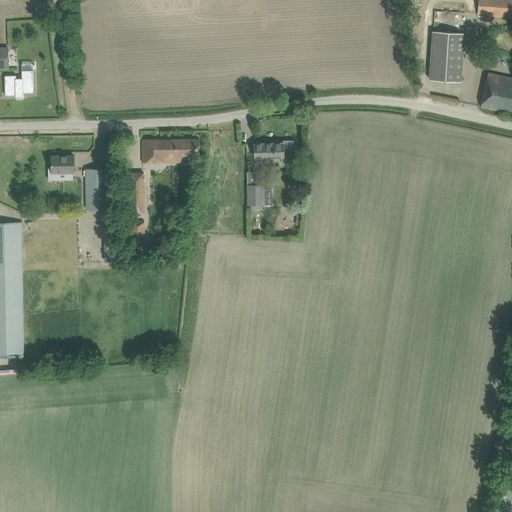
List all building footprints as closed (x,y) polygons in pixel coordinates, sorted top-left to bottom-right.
[(511,0),(479,0),(478,14),(511,16),(511,0)] [(430,80),(461,82),(464,33),(433,31),(430,80)] [(8,48),(0,47),(0,67),(9,68),(8,48)] [(16,75),(5,75),(5,96),(15,95),(16,97),(23,97),(23,93),(34,93),(34,70),(22,70),(22,78),(16,78),(16,75)] [(511,77),(488,72),(481,107),(511,113),(511,77)] [(200,155),(200,139),(142,139),(142,161),(165,161),(164,155),(200,155)] [(283,143),(255,144),(255,155),(255,157),(257,159),(263,159),(264,157),(282,156),(282,160),(301,160),(301,146),(294,146),(294,140),(283,141),(283,143)] [(63,155),(52,155),(52,168),(49,168),(49,180),(61,180),(60,172),(74,172),(74,155),(66,155),(66,156),(63,156),(63,155)] [(94,169),(86,169),(87,209),(109,209),(108,169),(106,169),(101,169),(99,169),(94,169)] [(144,212),(144,172),(143,172),(128,173),(128,212),(144,212)] [(305,175),(298,173),(295,182),(302,184),(305,175)] [(246,183),(247,205),(263,204),(263,183),(246,183)] [(144,221),(132,221),(132,242),(144,242),(144,221)] [(22,222),(0,222),(0,352),(24,352),(22,233),(22,230),(22,222)] [(118,251),(105,251),(106,262),(118,261),(118,251)]
